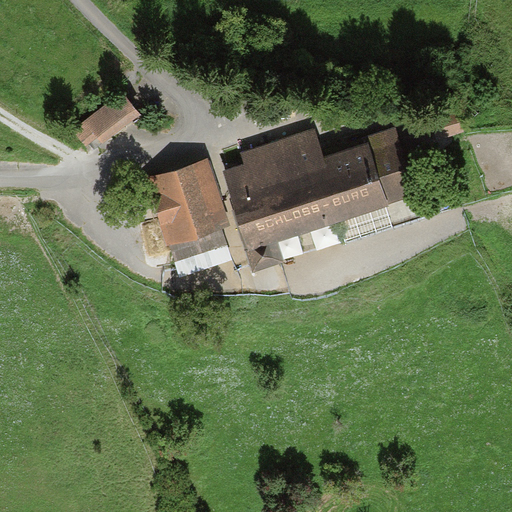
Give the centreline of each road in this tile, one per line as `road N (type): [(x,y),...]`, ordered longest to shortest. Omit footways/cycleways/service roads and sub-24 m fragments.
road 1 (unclassified): [(0,178),(88,173),(190,136),(196,105)]
road 2 (residential): [(78,0),(126,51),(196,105)]
